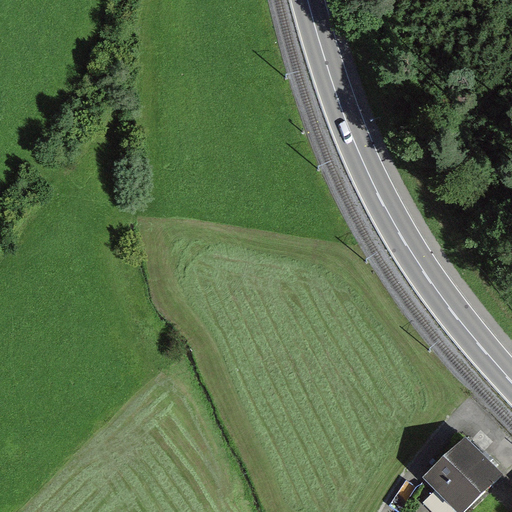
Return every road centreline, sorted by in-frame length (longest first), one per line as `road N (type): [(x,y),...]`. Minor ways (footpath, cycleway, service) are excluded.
road 1 (primary): [(308,0),(374,191),(436,289),(511,382)]
road 2 (unclassified): [(392,511),(465,409)]
